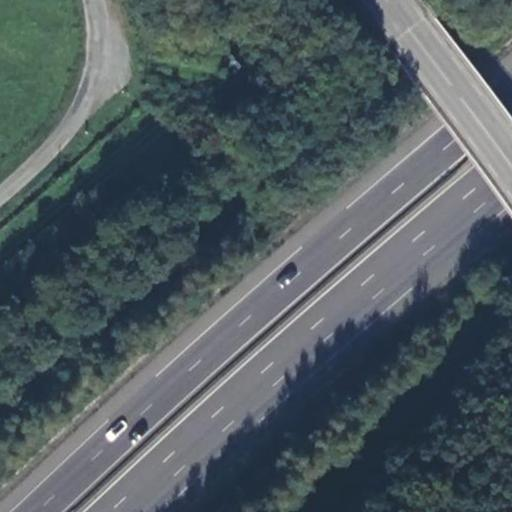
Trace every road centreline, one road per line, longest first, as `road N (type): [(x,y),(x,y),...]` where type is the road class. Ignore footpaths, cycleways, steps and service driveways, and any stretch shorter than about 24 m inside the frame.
road 1 (motorway): [(511,98),(332,248),(44,511)]
road 2 (motorway): [(124,511),(511,169)]
road 3 (unclassified): [(96,0),(103,64),(93,99),(70,135),(0,202)]
road 4 (tertiary): [(382,0),(511,180)]
